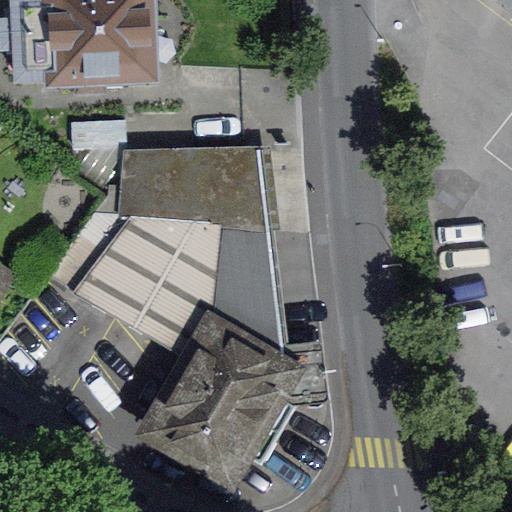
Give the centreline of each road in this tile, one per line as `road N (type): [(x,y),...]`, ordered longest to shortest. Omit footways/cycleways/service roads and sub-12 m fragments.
road 1 (primary): [(350,0),(360,224),(396,511)]
road 2 (residential): [(0,449),(108,511)]
